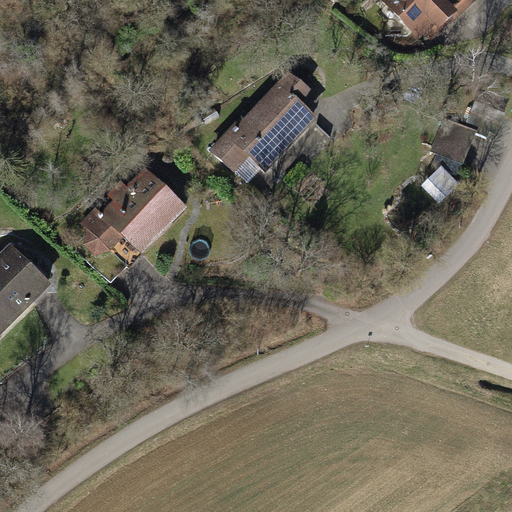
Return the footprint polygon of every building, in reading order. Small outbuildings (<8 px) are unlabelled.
[(472,0),(392,0),(427,37),(440,25),(447,32),(465,16),(460,11),(472,0)] [(329,125),(283,85),(250,123),(244,118),(215,153),(242,177),(253,164),(277,185),(329,125)] [(456,131),(456,159),(474,158),(474,131),(456,131)] [(149,261),(194,214),(154,175),(138,191),(130,183),(115,199),(120,204),(106,219),(96,210),(84,223),(92,232),(88,248),(99,256),(117,252),(128,241),(149,261)] [(14,244),(0,259),(0,325),(13,338),(60,288),(14,244)]
